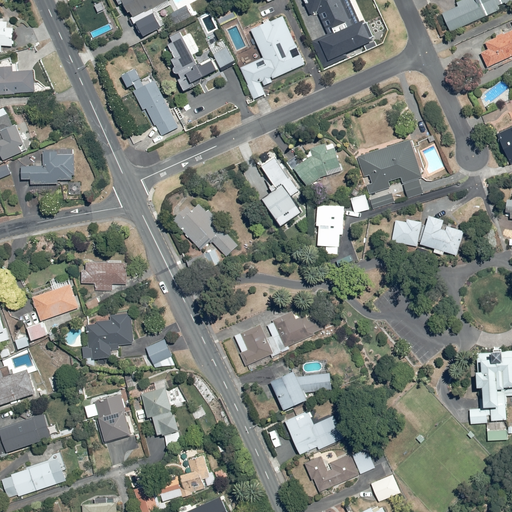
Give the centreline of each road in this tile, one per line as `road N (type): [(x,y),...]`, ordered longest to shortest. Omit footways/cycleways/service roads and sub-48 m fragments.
road 1 (tertiary): [(137,203),(279,511)]
road 2 (residential): [(128,185),(426,52)]
road 3 (secondary): [(44,0),(128,185)]
road 4 (residential): [(0,233),(137,203)]
